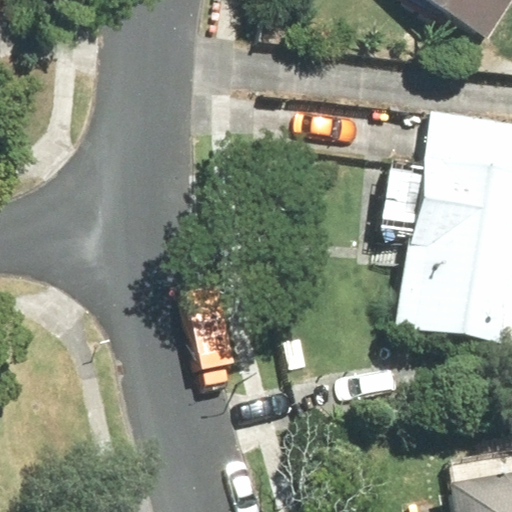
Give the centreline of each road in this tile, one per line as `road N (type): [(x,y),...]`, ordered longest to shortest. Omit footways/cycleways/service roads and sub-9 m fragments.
road 1 (residential): [(138,226),(215,511)]
road 2 (residential): [(152,0),(144,26),(138,226)]
road 3 (residential): [(0,239),(138,226)]
